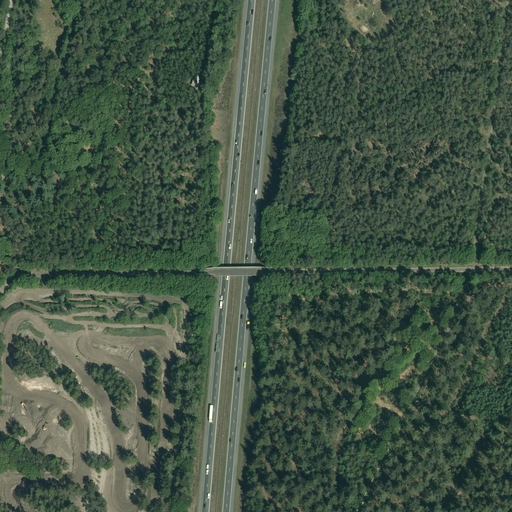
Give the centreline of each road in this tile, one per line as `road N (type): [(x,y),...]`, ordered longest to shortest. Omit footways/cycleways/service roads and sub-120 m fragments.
road 1 (unclassified): [(0,291),(28,275),(511,269)]
road 2 (motorway): [(225,511),(272,0)]
road 3 (motorway): [(251,0),(205,511)]
road 4 (track): [(168,511),(184,304),(72,291),(20,299),(0,315)]
road 5 (track): [(90,274),(115,70),(186,87)]
road 6 (track): [(465,269),(351,511)]
road 7 (track): [(184,347),(162,336),(77,341),(0,325)]
